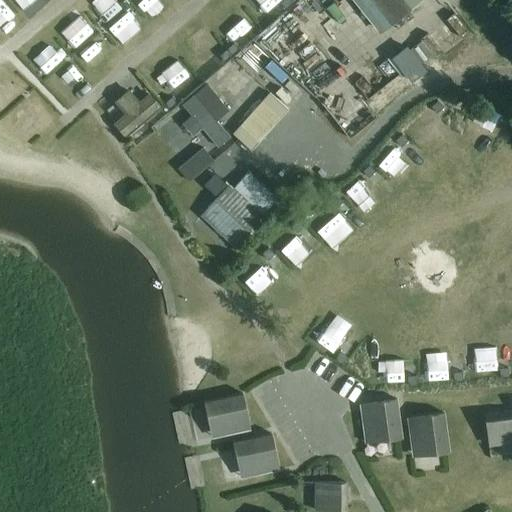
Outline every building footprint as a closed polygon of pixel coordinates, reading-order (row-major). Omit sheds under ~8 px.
[(37,0),(14,0),(26,18),(43,8),(37,0)] [(134,0),(132,0),(116,11),(123,21),(140,10),(134,0)] [(355,0),(380,31),(419,0),(355,0)] [(166,38),(154,46),(179,84),(191,77),(166,38)] [(232,44),(226,49),(231,55),(237,50),(232,44)] [(406,47),(392,57),(410,80),(424,69),(406,47)] [(220,54),(225,60),(231,55),(226,49),(220,54)] [(0,98),(1,99),(11,78),(0,72),(0,98)] [(28,98),(48,108),(57,89),(37,80),(28,98)] [(206,83),(194,93),(182,104),(191,114),(182,122),(193,135),(202,127),(218,146),(230,136),(218,121),(230,111),(206,83)] [(139,100),(129,88),(114,101),(124,113),(113,122),(126,137),(132,132),(162,106),(149,92),(139,100)] [(280,117),(288,109),(270,92),(262,101),(280,117)] [(469,106),(472,98),(464,95),(462,103),(469,106)] [(171,97),(165,103),(170,109),(176,103),(171,97)] [(437,112),(443,106),(437,101),(431,106),(437,112)] [(53,127),(72,138),(82,122),(63,110),(53,127)] [(252,150),(259,142),(243,127),(236,135),(252,150)] [(401,145),(407,140),(401,134),(396,140),(401,145)] [(202,146),(178,167),(190,182),(215,161),(202,146)] [(368,176),(374,171),(369,165),(363,171),(368,176)] [(244,234),(245,234),(247,234),(249,233),(251,231),(251,229),(252,227),(252,226),(277,199),(248,172),(236,185),(247,195),(244,199),(232,188),(222,199),(218,196),(208,207),(217,215),(214,219),(214,224),(216,227),(222,232),(226,235),(230,234),(233,231),(241,238),(244,234)] [(336,207),(342,202),(336,196),(330,201),(336,207)] [(297,232),(303,226),(297,220),(291,226),(297,232)] [(284,253),(300,240),(289,226),(272,238),(284,253)] [(268,259),(274,254),(268,248),(262,253),(268,259)] [(354,349),(361,327),(339,321),(333,343),(354,349)] [(335,358),(342,363),(346,356),(340,352),(335,358)] [(500,376),(508,376),(507,368),(499,368),(500,376)] [(454,380),(462,379),(461,372),(453,372),(454,380)] [(408,384),(416,383),(415,375),(407,376),(408,384)] [(212,435),(250,426),(251,426),(244,392),(205,401),(212,435)] [(368,442),(376,441),(402,437),(397,398),(363,402),(368,442)] [(511,410),(485,414),(489,444),(511,440),(511,410)] [(415,456),(423,455),(450,451),(445,412),(410,416),(415,456)] [(241,475),(279,467),(280,466),(273,432),(234,441),(241,475)] [(317,481),(316,510),(347,510),(347,481),(317,481)]
